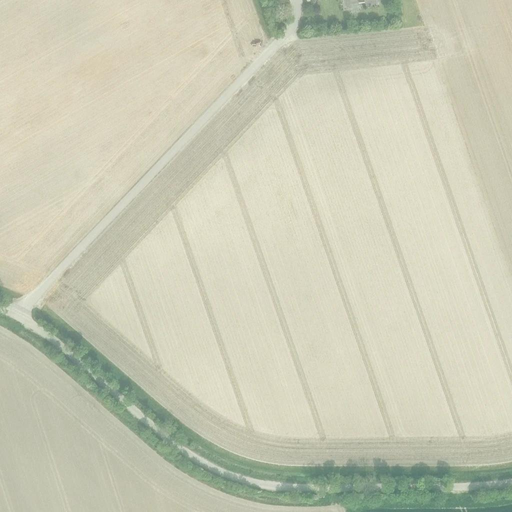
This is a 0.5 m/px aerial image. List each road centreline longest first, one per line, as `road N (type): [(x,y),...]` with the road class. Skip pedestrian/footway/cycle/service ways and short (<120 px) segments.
road 1 (unclassified): [(511,482),(286,486),(227,474),(194,458),(17,314)]
road 2 (unclassified): [(17,314),(287,32),(296,0)]
